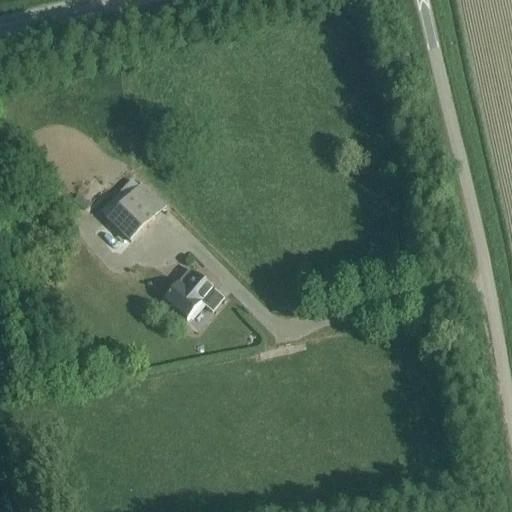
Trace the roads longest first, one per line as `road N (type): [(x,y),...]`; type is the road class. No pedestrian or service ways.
road 1 (unclassified): [(511,429),(420,0)]
road 2 (unclassified): [(0,30),(138,0)]
